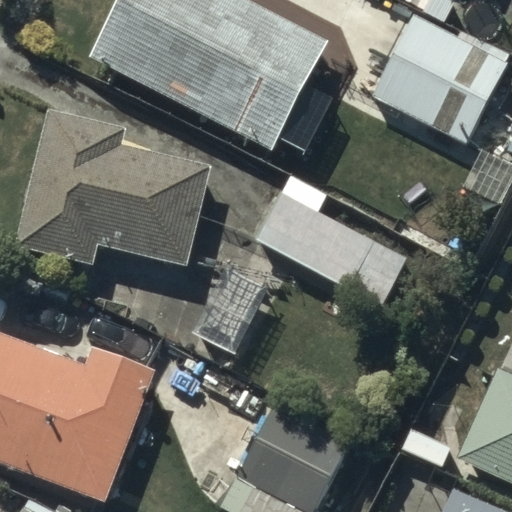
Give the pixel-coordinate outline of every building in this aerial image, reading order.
[(339,53),(231,0),(130,0),(94,74),(274,163),(284,152),(314,167),(342,112),(316,99),(339,53)] [(456,12),(438,2),(428,19),(446,30),(456,12)] [(511,76),(420,28),(378,106),(469,154),(511,76)] [(130,143),(52,123),(17,260),(97,280),(103,258),(189,280),(213,185),(125,163),(130,143)] [(511,199),(511,176),(485,162),(466,196),(503,216),(511,199)] [(330,206),(295,188),(260,255),(384,318),(409,269),(321,223),(330,206)] [(426,214),(402,200),(394,214),(418,228),(426,214)] [(93,380),(0,345),(0,475),(98,511),(109,511),(156,387),(99,366),(93,380)] [(511,382),(503,378),(462,470),(511,492),(511,382)] [(322,511),(351,454),(277,418),(241,489),(287,511),(322,511)] [(453,461),(415,443),(407,459),(445,477),(453,461)] [(463,491),(444,483),(435,502),(454,511),(463,491)]
